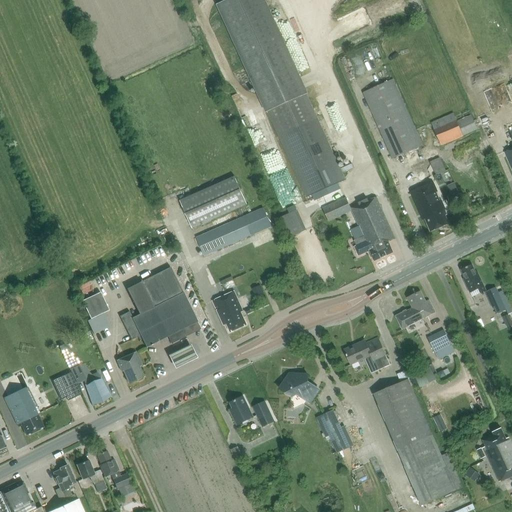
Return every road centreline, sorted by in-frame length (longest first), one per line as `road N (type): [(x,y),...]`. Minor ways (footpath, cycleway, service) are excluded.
road 1 (secondary): [(0,473),(250,349)]
road 2 (secondary): [(378,289),(511,223)]
road 3 (secondary): [(378,289),(311,309),(250,349)]
road 4 (secondary): [(250,349),(350,312),(378,289)]
